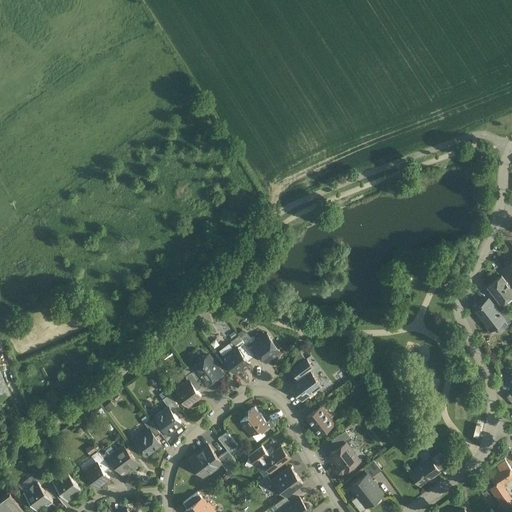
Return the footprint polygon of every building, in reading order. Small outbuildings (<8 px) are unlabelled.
[(511,260),(503,268),(511,279),(511,260)] [(501,276),(487,286),(500,304),(511,294),(511,289),(501,276)] [(499,312),(488,298),(473,309),(474,310),(474,309),(490,330),(489,330),(489,331),(504,319),(499,312)] [(511,320),(511,319),(504,308),(499,312),(504,319),(508,324),(511,320)] [(280,351),(267,333),(263,332),(260,335),(259,338),(257,340),(253,343),(259,351),(266,361),(280,351)] [(243,342),(238,336),(232,341),(236,346),(237,345),(237,346),(243,342)] [(255,337),(251,337),(244,342),(253,355),(259,351),(253,343),(257,340),(255,337)] [(244,342),(243,342),(237,346),(248,360),(254,356),(253,355),(244,342)] [(237,346),(237,345),(236,346),(233,348),(229,343),(220,350),(236,373),(250,363),(248,360),(237,346)] [(208,354),(205,356),(203,355),(196,360),(197,363),(194,364),(197,368),(207,382),(208,383),(222,373),(208,354)] [(306,358),(292,369),(296,374),(310,364),(306,358)] [(310,364),(296,374),(298,378),(291,383),(302,399),(308,394),(310,398),(317,392),(315,389),(321,385),(310,369),(313,367),(310,364)] [(207,382),(197,368),(191,372),(202,386),(207,382)] [(0,371),(0,395),(9,392),(0,371)] [(202,386),(191,372),(186,376),(189,380),(189,379),(197,390),(202,386)] [(197,390),(189,379),(189,380),(176,389),(188,405),(201,396),(197,390)] [(180,408),(169,393),(162,399),(168,406),(169,406),(174,413),(180,408)] [(174,413),(169,406),(168,406),(155,416),(167,433),(181,423),(174,413)] [(333,424),(320,406),(306,417),(319,434),(333,424)] [(267,422),(255,407),(248,412),(250,414),(240,421),(251,435),(260,428),(262,430),(269,425),(271,428),(275,425),(271,419),(267,422)] [(160,433),(150,419),(144,422),(149,429),(150,429),(155,437),(160,433)] [(149,429),(135,440),(146,455),(161,444),(155,437),(150,429),(149,429)] [(238,446),(227,432),(218,438),(228,451),(229,453),(238,446)] [(359,461),(346,443),(331,454),(339,464),(337,466),(336,469),(339,473),(342,473),(359,461)] [(92,445),(87,449),(91,454),(96,450),(92,445)] [(262,445),(248,455),(255,465),(259,463),(261,461),(269,455),(262,445)] [(135,460),(124,446),(109,457),(114,464),(124,476),(129,472),(125,467),(135,460)] [(218,458),(208,446),(190,459),(203,477),(221,464),(222,463),(218,458)] [(269,455),(261,461),(259,463),(263,469),(266,467),(270,473),(291,458),(281,446),(269,455)] [(228,451),(218,458),(222,463),(221,464),(227,471),(237,464),(229,453),(228,451)] [(109,457),(106,452),(102,456),(110,467),(114,464),(109,457)] [(449,464),(440,452),(430,459),(439,471),(449,464)] [(102,456),(99,453),(93,457),(97,462),(104,471),(110,467),(102,456)] [(430,459),(425,463),(424,461),(417,466),(418,468),(411,473),(420,486),(439,471),(430,459)] [(381,471),(373,461),(363,468),(368,475),(371,479),(381,471)] [(510,511),(511,511),(511,500),(502,486),(511,479),(511,470),(505,461),(497,466),(500,470),(490,477),(496,486),(490,490),(505,511),(510,511)] [(97,462),(85,471),(97,487),(109,479),(104,471),(97,462)] [(303,484),(290,467),(273,480),(286,497),(303,484)] [(38,471),(33,475),(38,482),(38,481),(44,489),(49,485),(43,478),(38,471)] [(81,488),(67,471),(63,474),(62,473),(57,477),(57,478),(54,481),(53,481),(59,489),(68,501),(74,496),(72,495),(81,488)] [(54,481),(48,474),(43,478),(49,485),(54,493),(59,489),(53,481),(54,481)] [(368,475),(351,487),(366,506),(382,494),(371,479),(368,475)] [(267,476),(257,484),(263,492),(273,484),(267,476)] [(33,483),(27,488),(28,489),(24,492),(37,510),(45,503),(47,505),(53,501),(44,489),(38,481),(38,482),(34,484),(33,483)] [(198,493),(183,504),(188,509),(202,499),(198,493)] [(23,511),(10,494),(0,500),(0,510),(1,511),(23,511)] [(285,497),(271,508),(273,511),(285,511),(284,510),(291,504),(285,497)] [(291,504),(284,510),(285,511),(310,511),(311,511),(311,509),(309,506),(307,506),(306,507),(299,498),(291,504)] [(188,509),(186,511),(214,511),(208,504),(207,505),(202,499),(188,509)]
